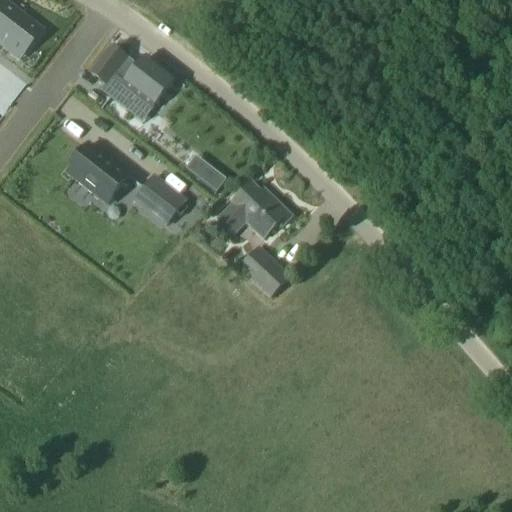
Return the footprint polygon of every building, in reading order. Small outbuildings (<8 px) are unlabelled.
[(0,46),(17,60),(18,61),(19,60),(27,49),(28,49),(32,45),(31,44),(40,32),(0,1),(0,46)] [(112,48),(91,75),(106,86),(101,93),(142,125),(153,112),(176,81),(147,59),(137,71),(126,62),(128,60),(112,48)] [(89,148),(67,176),(108,208),(130,180),(89,148)] [(208,168),(198,180),(217,195),(226,182),(208,168)] [(155,180),(138,201),(157,216),(174,194),(155,180)] [(275,207),(252,184),(232,205),(234,206),(218,222),(234,237),(250,221),(267,238),(280,225),(283,228),(292,218),(277,204),(275,207)] [(269,247),(266,243),(251,258),(263,270),(251,284),(271,302),(292,279),(272,261),(271,262),(272,255),(269,247)]
